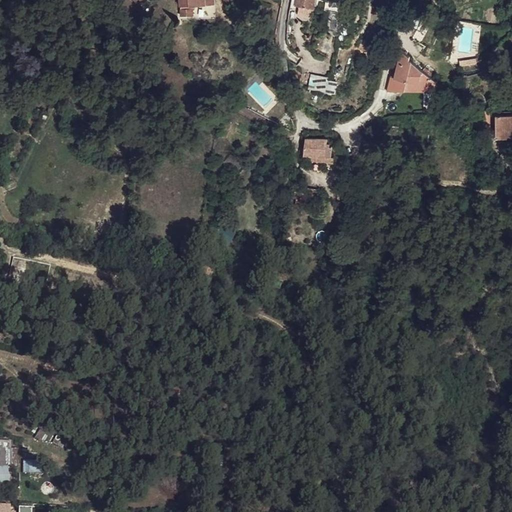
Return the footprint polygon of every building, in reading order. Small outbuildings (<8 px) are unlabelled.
[(180,0),(181,16),(193,15),(193,6),(214,5),(213,0),(180,0)] [(391,77),(387,92),(404,91),(406,86),(428,86),(430,77),(409,60),(410,56),(401,50),(398,60),(394,78),(391,77)] [(406,86),(404,91),(434,91),(436,81),(430,77),(428,86),(406,86)] [(511,114),(496,115),(496,138),(511,137),(511,114)] [(306,138),(304,155),(319,156),(332,157),(333,146),(330,145),(330,143),(327,142),(328,138),(306,138)] [(287,173),(284,184),(290,185),(293,175),(287,173)] [(297,199),(296,206),(304,208),(305,200),(316,202),(318,189),(306,187),(306,193),(298,192),(297,199)] [(339,190),(338,198),(344,199),(349,199),(350,191),(339,190)] [(301,208),(298,222),(311,225),(314,212),(301,208)] [(203,267),(198,283),(208,285),(213,270),(203,267)] [(0,485),(9,485),(9,465),(12,465),(12,448),(11,448),(11,442),(0,442),(0,485)]
